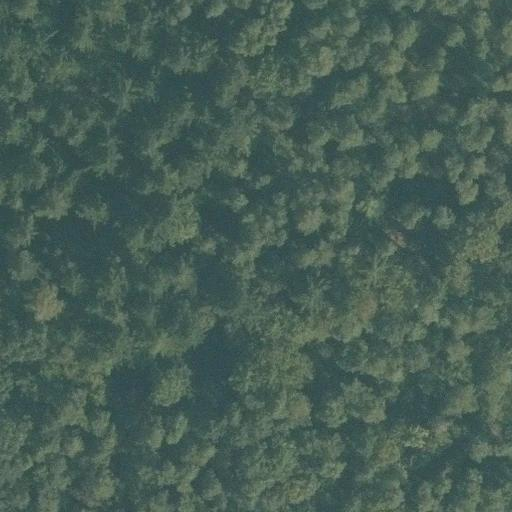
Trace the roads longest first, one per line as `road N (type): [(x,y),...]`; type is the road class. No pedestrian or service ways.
road 1 (track): [(93,364),(511,228)]
road 2 (track): [(0,315),(377,511)]
road 3 (track): [(275,72),(511,204)]
road 4 (track): [(153,0),(275,72)]
